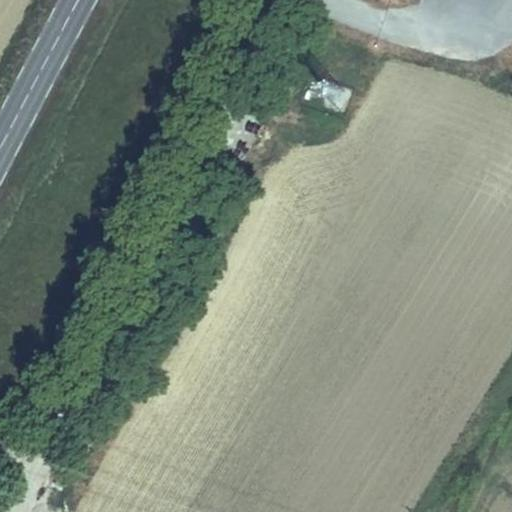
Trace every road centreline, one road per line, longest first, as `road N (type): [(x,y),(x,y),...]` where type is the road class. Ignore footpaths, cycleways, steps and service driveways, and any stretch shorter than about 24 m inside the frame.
road 1 (unknown): [(55,511),(308,0)]
road 2 (secondary): [(77,0),(0,148)]
